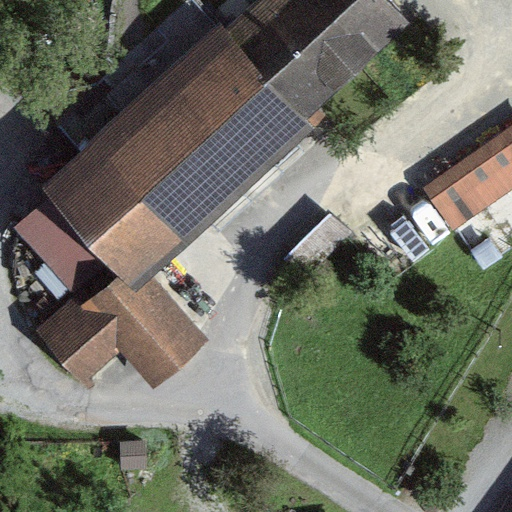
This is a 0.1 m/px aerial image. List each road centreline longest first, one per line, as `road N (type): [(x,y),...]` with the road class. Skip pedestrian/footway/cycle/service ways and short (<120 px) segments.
road 1 (unclassified): [(511,51),(313,200),(260,247),(245,284),(241,372),(258,420),(389,511)]
road 2 (track): [(0,294),(35,369),(72,409),(258,420)]
